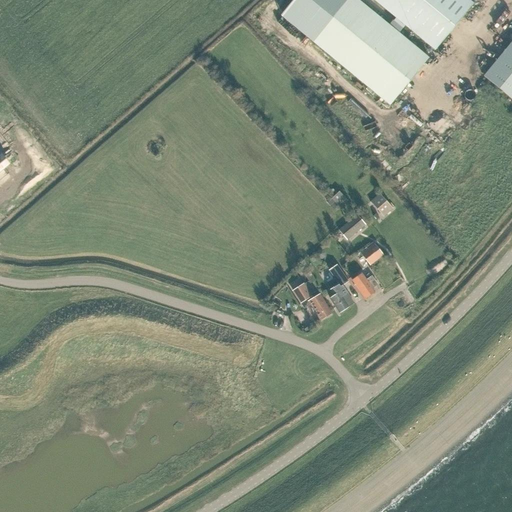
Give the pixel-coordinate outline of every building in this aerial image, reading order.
[(396,18),(390,26),(357,0),(295,0),(281,17),(312,42),(390,106),(429,58),(398,33),(404,25),(396,18)] [(468,0),(373,0),(396,18),(404,25),(436,50),(474,4),(468,0)] [(511,41),(503,53),(511,60),(511,41)] [(511,60),(503,53),(484,76),(511,99),(511,60)] [(334,210),(346,199),(339,192),(327,203),(334,210)] [(393,209),(380,193),(370,201),(384,217),(393,209)] [(357,214),(338,230),(347,241),(366,225),(357,214)] [(374,243),(360,253),(370,266),(383,255),(374,243)] [(345,294),(340,287),(348,282),(339,267),(331,272),(339,284),(330,290),(334,296),(330,299),(339,313),(354,303),(347,293),(345,294)] [(362,274),(353,280),(366,299),(375,292),(372,287),(377,283),(372,276),(366,280),(362,274)] [(304,285),(294,291),(305,308),(310,305),(320,320),(332,313),(320,295),(313,299),(304,285)]
